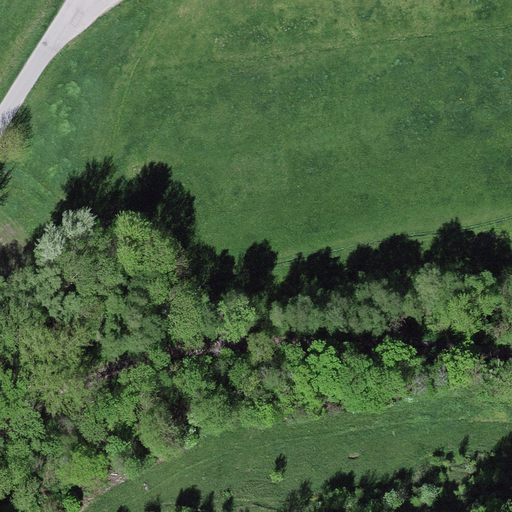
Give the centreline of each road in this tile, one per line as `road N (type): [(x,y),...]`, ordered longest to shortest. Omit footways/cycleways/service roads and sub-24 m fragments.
road 1 (track): [(0,442),(99,393),(231,353),(511,354)]
road 2 (track): [(84,0),(0,129)]
